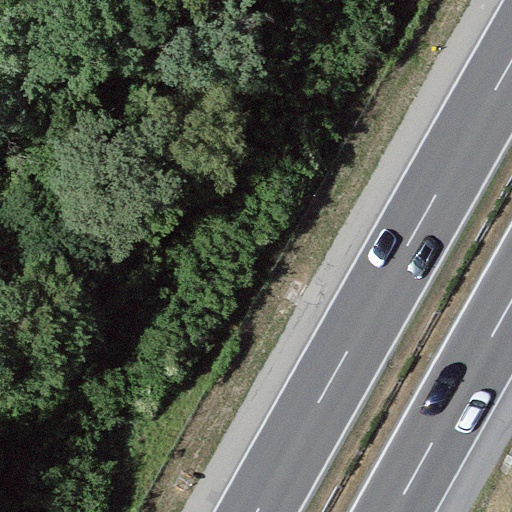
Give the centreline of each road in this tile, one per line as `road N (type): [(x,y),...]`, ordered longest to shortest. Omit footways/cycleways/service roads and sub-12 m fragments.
road 1 (motorway): [(511,62),(258,511)]
road 2 (motorway): [(395,511),(511,303)]
